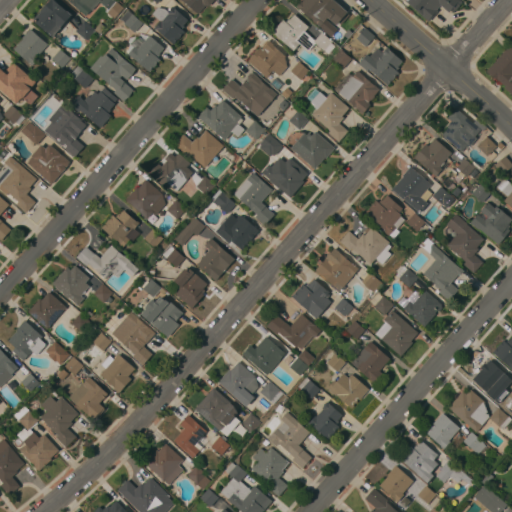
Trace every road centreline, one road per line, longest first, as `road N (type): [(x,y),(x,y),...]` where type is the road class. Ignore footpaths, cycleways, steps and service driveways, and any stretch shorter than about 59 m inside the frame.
road 1 (residential): [(41,511),(142,420),(449,69)]
road 2 (residential): [(0,294),(258,0)]
road 3 (residential): [(313,511),(511,284)]
road 4 (residential): [(370,0),(511,121)]
